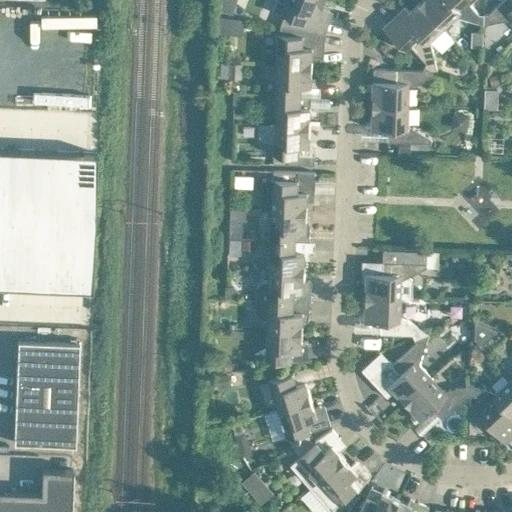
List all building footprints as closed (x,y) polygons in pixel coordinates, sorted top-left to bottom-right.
[(327,17),(330,9),(322,6),(324,0),(276,0),(273,10),(285,14),(281,25),(323,32),(328,18),(327,17)] [(420,0),(419,1),(444,27),(457,15),(483,24),(484,12),(479,12),(470,2),(472,0),(420,0)] [(484,12),(483,24),(510,17),(511,18),(511,0),(487,0),(484,3),(484,12)] [(452,36),(444,27),(419,1),(410,10),(406,6),(384,26),(406,50),(411,45),(426,61),(424,65),(439,71),(434,52),(452,36)] [(322,48),(323,32),(281,25),(280,33),(278,33),(277,63),(312,65),(312,56),(320,56),(321,48),(322,48)] [(242,62),(231,62),(230,77),(242,78),(242,62)] [(311,84),(312,65),(277,63),(276,93),(301,94),(301,84),(311,84)] [(410,87),(439,71),(424,65),(423,69),(374,67),(373,104),(409,105),(410,87)] [(311,95),(301,94),(276,93),(275,123),(275,124),(310,125),(311,95)] [(408,123),(409,105),(373,104),(372,127),(388,128),(387,140),(431,142),(431,137),(408,123)] [(309,143),(310,125),(275,124),(275,123),(259,123),(258,134),(264,140),(274,140),(273,162),(314,164),(315,143),(309,143)] [(0,146),(0,284),(92,288),(97,149),(0,146)] [(314,200),(316,171),(274,170),(273,178),(263,177),(262,208),(272,208),(307,210),(307,200),(314,200)] [(271,238),(296,239),(310,240),(310,229),(306,229),(307,210),(272,208),(271,238)] [(304,270),(305,250),(295,250),(296,239),(271,238),(270,268),(304,270)] [(411,274),(427,266),(427,250),(383,248),(383,272),(366,271),(366,295),(402,297),(414,297),(414,280),(411,274)] [(310,280),(304,280),(304,270),(270,268),(269,280),(263,279),(257,285),(256,298),(309,300),(310,280)] [(401,315),(402,297),(366,295),(365,319),(381,320),(380,332),(413,333),(414,337),(429,332),(401,315)] [(309,320),(309,312),(309,300),(256,298),(256,310),(262,317),(268,317),(267,328),(302,330),(303,320),(309,320)] [(308,348),(308,341),(302,341),(302,330),(267,328),(266,359),(291,360),(310,359),(311,348),(308,348)] [(405,401),(431,376),(419,363),(429,332),(414,337),(416,341),(393,363),(389,359),(370,377),(383,390),(385,388),(390,393),(394,389),(405,401)] [(74,444),(78,342),(17,339),(13,441),(74,444)] [(311,397),(307,385),(306,379),(296,382),(293,371),(269,378),(278,408),(311,397)] [(466,393),(470,394),(471,383),(444,389),(431,376),(405,401),(421,418),(433,408),(441,416),(466,393)] [(511,381),(510,379),(497,391),(471,383),(470,394),(475,394),(492,412),(486,418),(506,440),(511,433),(511,381)] [(314,407),(311,397),(278,408),(287,437),(297,434),(298,436),(301,435),(301,433),(329,424),(325,412),(322,413),(320,405),(314,407)] [(241,421),(232,425),(235,434),(238,444),(248,441),(245,431),(241,421)] [(329,430),(314,439),(316,441),(291,464),(311,487),(345,457),(338,449),(342,445),(329,430)] [(369,476),(362,468),(356,461),(352,465),(345,457),(311,487),(331,510),(356,488),(359,490),(369,476)] [(71,511),(73,468),(41,467),(40,491),(26,490),(25,511),(71,511)] [(251,473),(242,481),(250,490),(259,482),(251,473)] [(392,511),(399,499),(372,485),(358,511),(392,511)] [(0,511),(25,511),(26,490),(0,489),(0,511)] [(407,503),(399,499),(392,511),(426,511),(429,506),(410,497),(407,503)]
